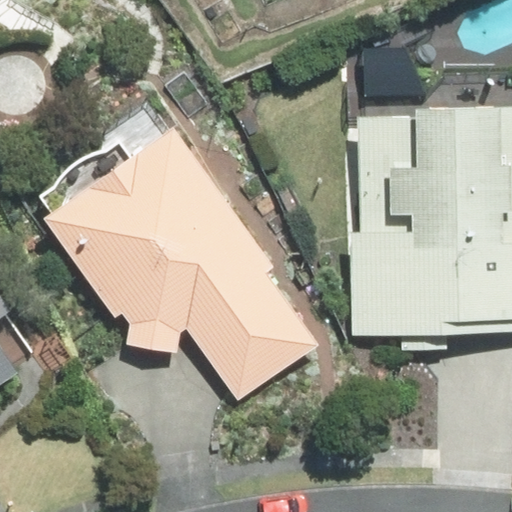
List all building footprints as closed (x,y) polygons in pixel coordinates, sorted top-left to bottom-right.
[(443,0),(433,0),(386,23),(402,56),(457,28),(443,0)] [(344,329),(511,324),(511,93),(476,95),(476,88),(349,91),(354,220),(340,221),(344,329)] [(313,339),(256,261),(263,257),(156,113),(29,207),(106,310),(113,305),(122,317),(120,339),(171,346),(172,326),(178,322),(234,397),(313,339)] [(333,249),(332,217),(307,218),(307,249),(333,249)] [(0,371),(28,352),(0,311),(0,305),(1,304),(0,302),(0,371)]
